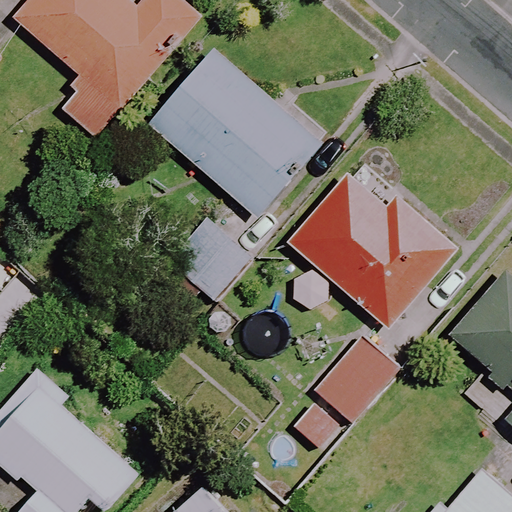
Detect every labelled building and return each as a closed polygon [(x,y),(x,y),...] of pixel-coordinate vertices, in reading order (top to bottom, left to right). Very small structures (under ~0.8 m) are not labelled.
[(137,0),(131,8),(121,0),(21,0),(6,18),(83,83),(58,112),(94,143),(199,20),(175,0),(137,0)] [(279,114),(210,54),(146,128),(255,222),(325,141),(285,107),(279,114)] [(400,200),(358,164),(287,247),(387,333),(458,250),(400,200)] [(253,263),(206,224),(170,268),(216,307),(253,263)] [(511,435),(511,282),(504,276),(449,338),(486,371),(465,394),(511,435)] [(344,422),(350,427),(396,373),(358,340),(312,394),(316,398),(290,429),(318,453),(344,422)] [(20,511),(83,511),(95,499),(109,511),(139,477),(61,410),(68,402),(37,374),(0,416),(0,467),(34,497),(20,511)] [(511,511),(511,501),(478,473),(446,511),(511,511)] [(227,511),(202,484),(171,511),(227,511)]
